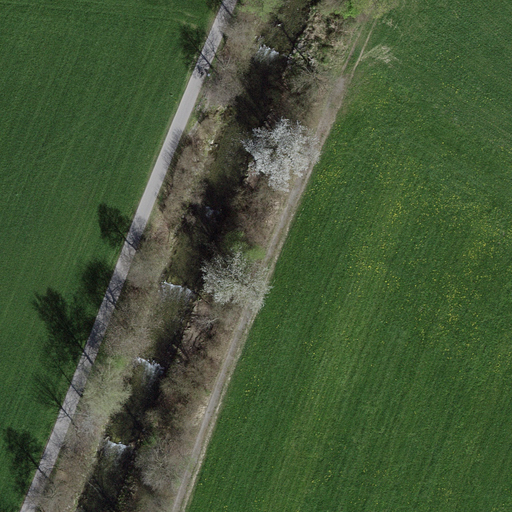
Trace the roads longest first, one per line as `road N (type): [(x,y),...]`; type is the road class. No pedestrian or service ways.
road 1 (track): [(23,511),(232,0)]
road 2 (track): [(181,511),(345,81)]
